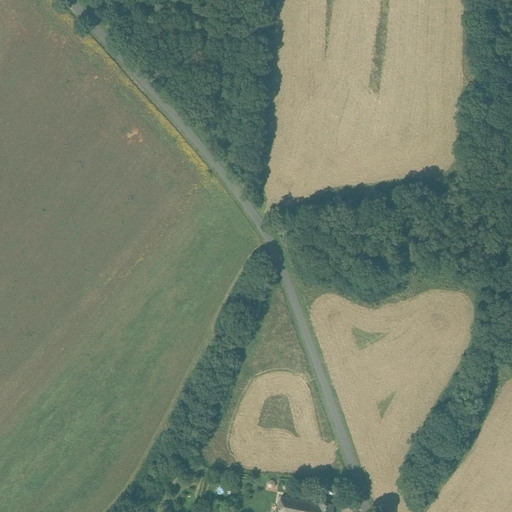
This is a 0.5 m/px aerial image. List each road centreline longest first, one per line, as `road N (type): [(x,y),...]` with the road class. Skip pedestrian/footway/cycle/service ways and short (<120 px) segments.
road 1 (track): [(366,511),(266,238)]
road 2 (track): [(266,238),(124,57)]
